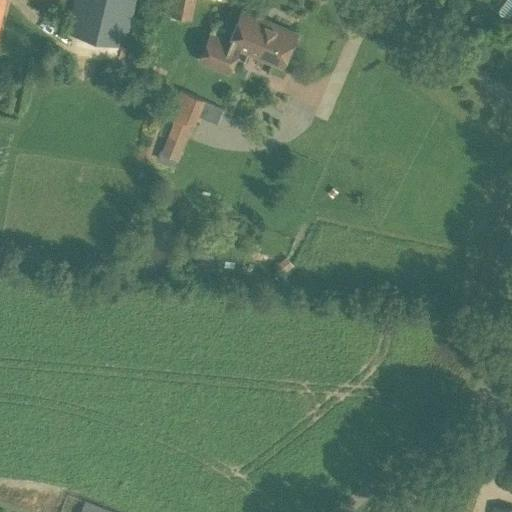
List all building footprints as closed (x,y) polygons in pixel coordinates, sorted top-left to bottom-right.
[(126,46),(137,0),(73,0),(66,31),(126,46)] [(511,0),(504,0),(499,7),(500,13),(509,19),(507,21),(511,25),(511,0)] [(230,71),(240,47),(283,65),(297,32),(243,9),(229,41),(211,33),(200,58),(230,71)] [(175,116),(168,133),(185,140),(192,123),(195,124),(199,116),(205,100),(205,99),(180,89),(169,114),(175,116)] [(212,260),(215,248),(197,244),(194,256),(212,260)] [(280,272),(290,264),(284,257),(274,265),(280,272)] [(116,511),(85,500),(80,511),(116,511)]
